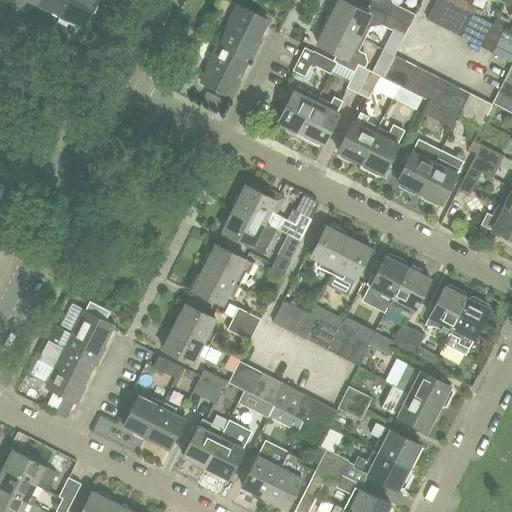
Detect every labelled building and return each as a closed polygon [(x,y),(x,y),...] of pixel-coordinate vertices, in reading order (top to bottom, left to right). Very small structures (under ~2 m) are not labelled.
[(59,14),(65,0),(38,0),(37,3),(59,14)] [(84,26),(96,0),(65,0),(59,14),(60,14),(58,18),(59,18),(68,23),(70,19),(84,26)] [(387,13),(373,6),(369,13),(342,0),(338,0),(328,21),(363,39),(370,26),(382,24),(404,35),(409,25),(387,13)] [(437,24),(448,1),(446,0),(435,0),(426,18),(437,24)] [(448,29),(459,7),(448,1),(437,24),(448,29)] [(393,3),(387,13),(409,25),(415,14),(393,3)] [(267,20),(239,5),(219,43),(248,58),(267,20)] [(459,35),(470,12),(459,7),(448,29),(459,35)] [(470,40),(481,18),(470,12),(459,35),(470,40)] [(480,46),(492,23),(481,18),(470,40),(480,46)] [(357,51),(363,39),(328,21),(317,43),(337,54),(334,61),(335,61),(334,62),(354,72),(357,64),(364,67),(366,62),(364,55),(357,51)] [(491,51),(503,29),(492,23),(480,46),(491,51)] [(511,33),(503,29),(491,51),(511,62),(511,61),(511,33)] [(229,96),(248,58),(219,43),(200,81),(229,96)] [(335,61),(334,61),(313,50),(307,61),(329,73),(334,62),(335,61)] [(394,82),(405,60),(394,54),(382,77),(394,82)] [(404,88),(416,66),(405,60),(394,82),(402,86),(404,88)] [(357,93),(368,70),(364,67),(357,64),(354,72),(346,87),(357,93)] [(415,93),(427,71),(416,66),(404,88),(415,93)] [(368,70),(357,93),(368,98),(379,75),(368,70)] [(426,99),(437,77),(427,71),(415,93),(422,97),(426,99)] [(185,95),(190,84),(176,77),(170,88),(185,95)] [(437,104),(448,82),(437,77),(426,99),(437,104)] [(511,85),(503,81),(497,91),(511,99),(511,85)] [(448,110),(459,87),(448,82),(437,104),(448,110)] [(300,131),(318,96),(295,84),(277,120),(279,121),(279,126),(294,133),(298,131),(300,131)] [(422,97),(415,93),(404,88),(402,86),(397,94),(418,105),(422,97)] [(458,115),(470,93),(459,87),(448,110),(458,115)] [(511,99),(497,91),(492,102),(511,112),(511,99)] [(469,121),(481,98),(470,93),(458,115),(469,121)] [(332,96),(329,102),(318,96),(300,131),(301,132),(302,137),(317,144),(321,142),(323,143),(338,112),(336,111),(342,100),(332,96)] [(491,104),(481,98),(469,121),(480,126),(491,104)] [(352,120),(337,151),(339,152),(339,156),(354,164),(358,161),(359,162),(377,126),(366,120),(368,116),(359,111),(354,121),(352,120)] [(377,126),(359,162),(360,162),(361,167),(376,175),(380,172),(382,173),(397,142),(404,129),(393,124),(389,132),(377,126)] [(418,192),(436,156),(425,151),(429,144),(419,139),(413,151),(411,150),(396,180),(398,182),(399,186),(413,194),(417,191),(418,192)] [(480,143),(474,155),(498,166),(503,155),(480,143)] [(441,150),(438,157),(436,156),(418,192),(420,193),(421,197),(436,205),(440,202),(441,203),(456,173),(462,161),(441,150)] [(469,166),(480,172),(492,178),(498,166),(474,155),(469,166)] [(469,194),(480,172),(469,166),(457,188),(469,194)] [(275,200),(245,185),(233,207),(269,225),(276,229),(299,241),(311,218),(299,213),(294,223),(275,214),(275,213),(270,210),(275,200)] [(504,191),(497,204),(511,211),(511,187),(509,194),(504,191)] [(480,213),(487,200),(476,194),(469,207),(480,213)] [(511,239),(511,211),(497,204),(491,216),(485,214),(480,224),(491,229),(511,239)] [(270,241),(276,229),(269,225),(233,207),(232,209),(227,209),(220,223),(223,227),(222,230),(242,239),(240,242),(263,254),(270,241)] [(329,272),(347,237),(345,235),(344,231),(331,224),(328,227),(325,225),(309,255),(320,260),(317,266),(329,272)] [(346,295),(370,248),(347,237),(329,272),(323,283),(346,295)] [(248,275),(253,263),(215,244),(203,266),(239,284),(245,273),(248,275)] [(389,302),(406,267),(405,266),(404,261),(390,254),(385,256),(384,255),(361,300),(384,311),(386,307),(389,302)] [(277,255),(272,264),(284,271),(289,261),(277,255)] [(279,281),(284,271),(272,264),(267,274),(279,281)] [(232,297),(239,284),(203,266),(192,289),(222,304),(227,295),(232,297)] [(386,307),(409,319),(429,278),(406,267),(389,302),(386,307)] [(436,326),(448,332),(466,297),(464,296),(464,291),(449,284),(445,286),(443,285),(428,316),(429,316),(425,324),(428,326),(436,326)] [(467,298),(466,297),(448,332),(442,343),(465,355),(473,339),(489,308),(486,307),(486,303),(471,295),(467,298)] [(84,310),(65,348),(93,362),(112,325),(104,321),(109,311),(89,300),(84,310)] [(283,327),(293,306),(282,300),(272,321),(283,327)] [(185,303),(173,326),(209,344),(215,331),(210,329),(215,319),(185,303)] [(293,332),(304,311),(293,306),(283,327),(293,332)] [(238,308),(232,319),(254,330),(260,319),(238,308)] [(315,317),(309,314),(304,311),(293,332),(304,338),(315,317)] [(315,343),(326,322),(315,317),(304,338),(315,343)] [(249,341),(254,330),(232,319),(227,330),(249,341)] [(51,322),(44,337),(60,346),(68,331),(51,322)] [(326,349),(336,328),(326,322),(315,343),(326,349)] [(341,322),(338,328),(347,333),(352,336),(356,329),(342,322),(341,322)] [(401,352),(413,329),(402,323),(390,347),(401,352)] [(202,357),(209,344),(173,326),(162,348),(192,363),(197,354),(202,357)] [(347,333),(338,328),(336,328),(326,349),(336,354),(347,333)] [(424,334),(413,329),(401,352),(412,358),(418,346),(424,334)] [(358,339),(352,336),(347,333),(336,354),(347,360),(358,339)] [(369,344),(358,339),(347,360),(359,366),(369,344)] [(49,340),(39,360),(55,368),(46,386),(54,390),(74,400),(93,362),(65,348),(49,340)] [(440,357),(418,346),(412,358),(434,369),(440,357)] [(181,367),(158,355),(153,366),(175,378),(181,367)] [(396,358),(384,381),(393,386),(397,388),(397,387),(438,408),(439,406),(445,406),(452,391),(449,386),(449,385),(419,370),(409,365),(396,358)] [(239,389),(250,367),(238,361),(227,383),(239,389)] [(250,394),(261,372),(250,367),(239,389),(250,394)] [(203,398),(214,375),(203,370),(192,392),(203,398)] [(260,399),(271,378),(261,372),(250,394),(260,399)] [(214,375),(203,398),(214,403),(225,381),(214,375)] [(271,405),(282,383),(271,378),(260,399),(271,405)] [(282,410),(293,389),(282,383),(271,405),(282,410)] [(347,385),(342,396),(365,408),(371,397),(347,385)] [(393,386),(382,408),(397,416),(426,431),(438,408),(397,387),(397,388),(393,386)] [(292,416),(303,394),(293,389),(282,410),(292,416)] [(54,390),(45,408),(65,418),(74,400),(54,390)] [(303,421),(314,399),(303,394),(292,416),(303,421)] [(145,437),(164,402),(151,395),(148,400),(138,395),(123,426),(145,437)] [(365,408),(342,396),(336,407),(360,419),(365,408)] [(314,427),(325,405),(314,399),(303,421),(314,427)] [(168,448),(183,418),(174,413),(176,408),(164,402),(145,437),(168,448)] [(336,411),(325,405),(314,427),(325,432),(336,411)] [(223,432),(205,467),(227,479),(243,449),(252,431),(229,419),(223,432)] [(419,445),(389,430),(376,423),(371,433),(379,437),(372,450),(408,468),(419,445)] [(197,425),(182,456),(205,467),(223,432),(210,425),(207,430),(197,425)] [(256,455),(241,485),(264,496),(282,461),(287,451),(276,446),(264,440),(256,455)] [(56,472),(44,466),(8,448),(6,453),(2,454),(0,459),(0,466),(35,484),(46,490),(56,472)] [(320,460),(343,472),(348,461),(325,449),(320,460)] [(407,469),(408,468),(372,450),(366,462),(358,458),(353,468),(396,490),(398,488),(403,488),(411,473),(407,469)] [(282,461),(264,496),(286,508),(299,483),(304,486),(307,481),(312,470),(297,463),(300,458),(287,451),(282,461)] [(314,471),(325,477),(337,483),(343,472),(320,460),(314,471)] [(29,495),(35,484),(0,466),(0,488),(26,502),(33,505),(36,498),(29,495)] [(314,499),(325,477),(314,471),(303,493),(314,499)] [(62,498),(71,502),(80,484),(68,478),(59,496),(62,498)] [(23,511),(21,511),(26,502),(0,488),(0,510),(3,511),(23,511)] [(389,505),(389,504),(359,489),(354,499),(349,496),(343,509),(348,511),(391,511),(392,510),(389,505)] [(102,511),(109,499),(91,490),(80,511),(102,511)] [(57,511),(65,511),(71,502),(62,498),(56,511),(57,511)] [(124,511),(126,508),(109,499),(102,511),(124,511)]
